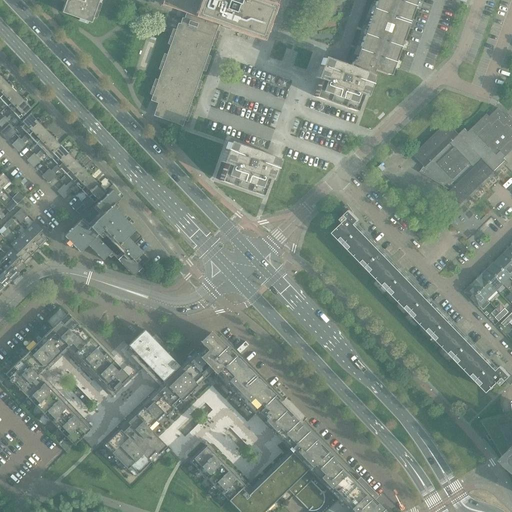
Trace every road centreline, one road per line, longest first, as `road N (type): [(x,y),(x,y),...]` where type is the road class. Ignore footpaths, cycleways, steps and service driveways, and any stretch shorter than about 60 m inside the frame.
road 1 (secondary): [(254,259),(11,0)]
road 2 (secondary): [(0,30),(232,278)]
road 3 (secondary): [(442,471),(400,413),(254,259)]
road 4 (secondary): [(232,278),(421,480)]
road 5 (residential): [(379,511),(393,487),(229,324)]
road 6 (residential): [(338,177),(458,59),(480,0)]
road 7 (residential): [(59,273),(57,231),(71,217),(0,143)]
road 8 (unclassified): [(214,292),(179,308),(59,273)]
road 9 (residential): [(338,177),(447,293)]
